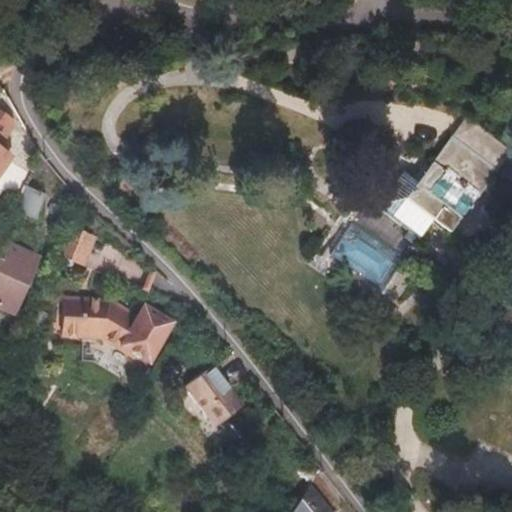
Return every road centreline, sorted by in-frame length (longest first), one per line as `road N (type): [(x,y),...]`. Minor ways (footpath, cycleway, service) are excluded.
road 1 (residential): [(366,511),(224,331),(54,154),(29,116),(22,92),(40,56),(122,0)]
road 2 (residential): [(152,0),(264,18),(352,18),(432,2)]
road 3 (residential): [(511,352),(462,349),(432,370),(418,393),(404,438),(405,477),(421,511)]
